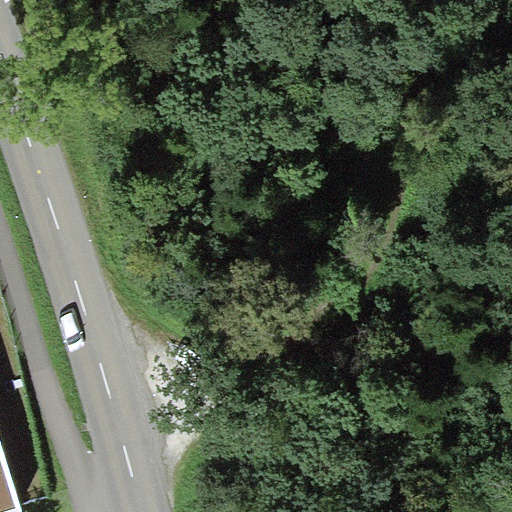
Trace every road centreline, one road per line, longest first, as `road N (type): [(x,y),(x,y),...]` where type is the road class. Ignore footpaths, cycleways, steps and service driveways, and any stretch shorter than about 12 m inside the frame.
road 1 (track): [(427,0),(416,132),(372,259),(315,327),(207,397),(120,433)]
road 2 (secondary): [(140,511),(0,51)]
